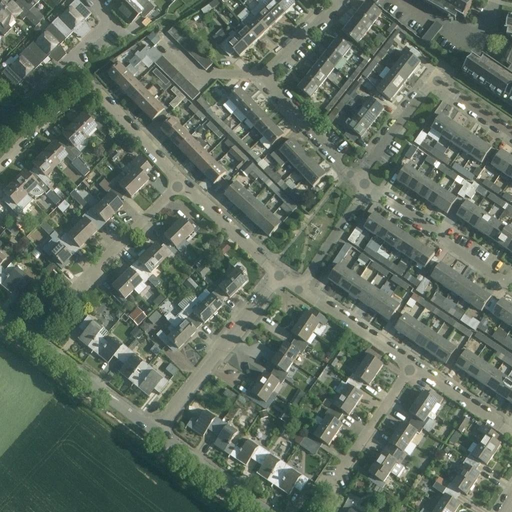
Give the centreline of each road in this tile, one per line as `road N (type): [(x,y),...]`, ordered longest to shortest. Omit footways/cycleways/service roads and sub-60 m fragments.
road 1 (residential): [(180,183),(96,85),(0,167)]
road 2 (residential): [(355,179),(261,80),(340,0)]
road 3 (residential): [(156,432),(278,276)]
road 4 (unclassified): [(156,432),(0,313)]
road 5 (residential): [(511,283),(365,185)]
road 6 (residential): [(87,0),(110,25),(31,97)]
road 7 (residential): [(333,483),(411,366)]
road 8 (residential): [(411,366),(297,288)]
road 9 (residential): [(83,279),(180,183)]
road 10 (unclassified): [(267,511),(156,432)]
road 11 (residential): [(278,276),(180,183)]
road 12 (residential): [(355,179),(435,80)]
road 13 (residential): [(408,0),(473,42),(496,0)]
road 14 (residential): [(297,288),(365,185)]
road 15 (residential): [(511,432),(411,366)]
